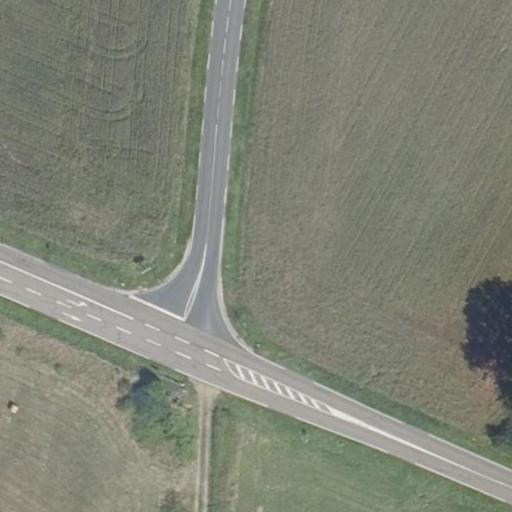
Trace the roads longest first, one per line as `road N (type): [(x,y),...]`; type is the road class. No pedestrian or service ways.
road 1 (secondary): [(171,344),(511,491)]
road 2 (secondary): [(171,344),(204,262),(230,0)]
road 3 (secondary): [(0,271),(171,344)]
road 4 (track): [(201,357),(195,511)]
